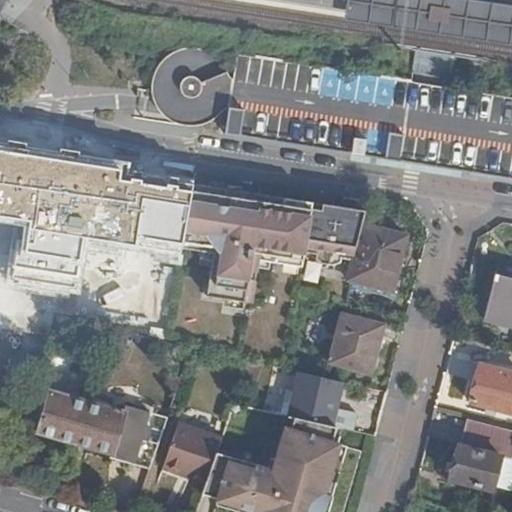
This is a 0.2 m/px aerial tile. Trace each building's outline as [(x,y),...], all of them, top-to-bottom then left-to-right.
[(511,0),(419,0),(415,32),(412,58),(409,57),(408,64),(407,74),(406,77),(405,88),(400,87),(391,86),(384,133),(380,165),(433,172),(467,177),(473,138),(438,133),(443,94),(446,68),(448,53),(449,46),(451,31),(461,32),(462,24),(463,16),(454,15),(456,0),(511,0)] [(0,220),(19,224),(10,280),(76,291),(85,236),(134,244),(135,233),(182,240),(191,185),(122,175),(124,162),(0,142),(0,220)] [(337,208),(191,185),(182,240),(205,246),(203,259),(214,261),(209,290),(254,297),(260,254),(304,261),(306,247),(318,249),(318,253),(324,258),(335,260),(342,257),(343,253),(355,255),(363,222),(364,219),(336,214),(337,208)] [(365,213),(337,208),(336,214),(364,219),(365,213)] [(393,290),(407,234),(363,222),(350,278),(393,290)] [(511,329),(511,282),(496,280),(485,322),(511,329)] [(373,372),(386,325),(345,314),(333,362),(373,372)] [(0,390),(0,404),(19,382),(0,365),(0,379),(5,384),(0,390)] [(511,414),(511,373),(483,366),(472,405),(511,414)] [(334,425),(344,382),(300,371),(289,415),(297,416),(334,425)] [(42,429),(77,440),(87,404),(88,402),(53,391),(42,429)] [(109,456),(152,467),(169,420),(124,406),(121,412),(88,402),(87,404),(77,440),(111,451),(109,456)] [(334,442),(339,426),(334,425),(297,416),(293,429),(288,427),(276,469),(219,452),(208,482),(204,493),(220,497),(219,504),(242,510),(241,511),(329,511),(334,495),(326,493),(341,443),(334,442)] [(511,430),(469,419),(452,481),(494,492),(504,458),(511,459),(511,430)] [(190,476),(208,482),(219,452),(224,436),(182,421),(167,462),(192,472),(190,476)]
